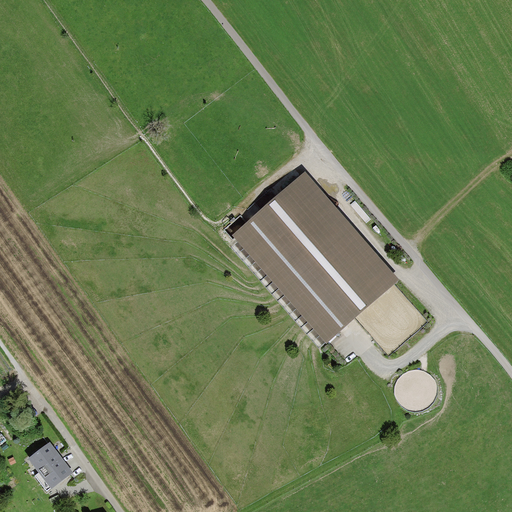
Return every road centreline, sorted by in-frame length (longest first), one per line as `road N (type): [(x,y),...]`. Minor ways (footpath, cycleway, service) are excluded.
road 1 (track): [(206,0),(511,372)]
road 2 (track): [(408,248),(466,187),(511,155)]
